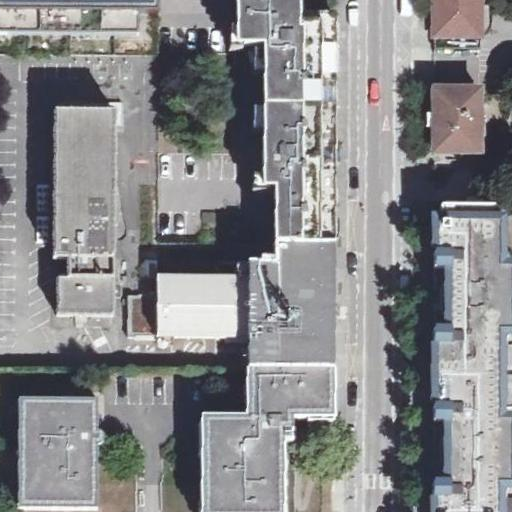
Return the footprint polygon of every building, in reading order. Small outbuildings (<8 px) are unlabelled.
[(10,55),(158,56),(157,0),(0,0),(0,48),(10,48),(10,55)] [(273,244),(333,244),(334,16),(298,16),(297,0),(235,0),(235,47),(262,47),(262,189),(274,189),(273,244)] [(511,0),(434,0),(434,36),(481,36),(481,0),(511,0)] [(434,90),(434,152),(467,152),(467,159),(479,159),(479,141),(485,141),(485,131),(479,131),(479,90),(434,90)] [(55,112),(53,258),(67,258),(66,279),(57,279),(57,315),(111,314),(113,112),(55,112)] [(496,511),(497,497),(497,491),(497,484),(510,484),(510,422),(498,422),(498,414),(498,339),(498,331),(511,331),(511,269),(498,269),(498,261),(499,208),(440,207),(440,223),(437,223),(437,254),(434,254),(433,269),(438,269),(449,269),(449,286),(449,313),(449,330),(438,330),(433,330),(433,345),(436,345),(436,366),(433,366),(433,386),(436,386),(436,407),(433,407),(433,423),(438,423),(449,423),(449,439),(449,467),(448,484),(438,484),(432,484),(432,498),(435,498),(435,511),(496,511)] [(138,277),(138,229),(125,229),(125,282),(136,294),(156,294),(156,281),(142,281),(138,277)] [(156,278),(156,281),(156,294),(155,337),(247,337),(246,371),(252,371),(333,371),(333,244),(273,244),(273,263),(248,263),(248,278),(156,278)] [(146,332),(146,301),(119,301),(120,333),(146,332)] [(333,371),(252,371),(252,418),(291,419),(333,419),(333,371)] [(18,510),(95,510),(96,446),(99,445),(102,442),(103,438),(102,434),(99,431),(96,431),(96,403),(18,402),(18,510)] [(284,511),(284,501),(282,501),(282,488),(285,488),(285,457),(283,457),(283,442),(291,442),(291,431),(291,419),(252,418),(202,417),(202,427),(199,427),(199,458),(202,458),(201,511),(284,511)] [(511,511),(511,496),(497,497),(496,511),(511,511)]
